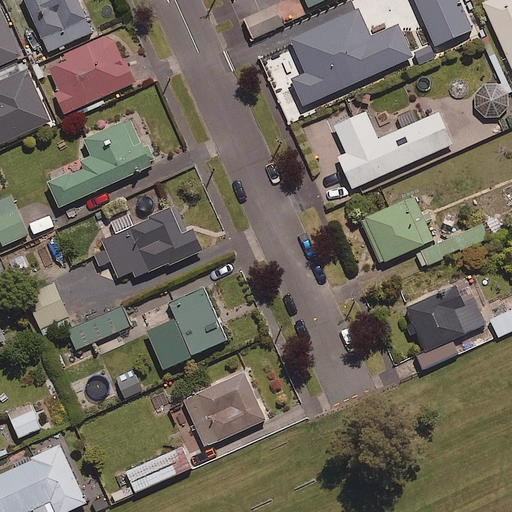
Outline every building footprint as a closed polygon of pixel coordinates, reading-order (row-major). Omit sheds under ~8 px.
[(24,0),(42,40),(87,20),(77,0),(24,0)] [(307,0),(311,8),(330,0),(307,0)] [(459,0),(415,0),(436,48),(473,32),(459,0)] [(511,0),(488,0),(483,2),(511,68),(511,0)] [(283,24),(275,5),(245,19),(253,38),(283,24)] [(359,11),(290,40),(305,75),(293,80),(304,106),(415,59),(401,25),(370,38),(359,11)] [(65,115),(136,83),(126,61),(125,62),(115,41),(104,37),(64,55),(67,62),(49,70),(59,92),(55,94),(65,115)] [(0,143),(50,120),(25,68),(0,79),(0,143)] [(477,91),(475,100),(476,106),(481,113),(492,118),(498,117),(505,112),(510,101),(508,92),(504,87),(493,83),(481,86),(477,91)] [(366,112),(334,126),(347,155),(354,191),(452,147),(437,114),(378,139),(366,112)] [(123,123),(83,140),(90,157),(80,162),(84,171),(70,177),(69,175),(48,184),(60,209),(153,168),(142,144),(135,148),(123,123)] [(28,235),(11,195),(0,199),(0,243),(1,246),(28,235)] [(403,202),(366,219),(386,263),(424,246),(403,202)] [(171,208),(149,218),(150,221),(131,229),(150,273),(169,265),(170,267),(204,253),(194,230),(182,235),(171,208)] [(496,217),(416,251),(422,266),(502,232),(496,217)] [(67,316),(53,283),(24,296),(38,329),(67,316)] [(457,288),(408,310),(427,353),(466,336),(456,312),(466,307),(457,288)] [(205,289),(169,304),(177,322),(160,329),(167,345),(184,338),(193,357),(228,342),(205,289)] [(129,326),(121,308),(68,330),(76,348),(129,326)] [(511,330),(511,309),(490,319),(498,337),(511,330)] [(245,374),(187,400),(209,447),(266,422),(245,374)] [(41,428),(33,410),(11,419),(18,437),(41,428)] [(32,462),(0,476),(0,511),(30,511),(51,503),(55,511),(68,511),(86,504),(60,447),(31,460),(32,462)] [(190,467),(181,447),(126,472),(132,484),(112,493),(115,502),(190,467)]
